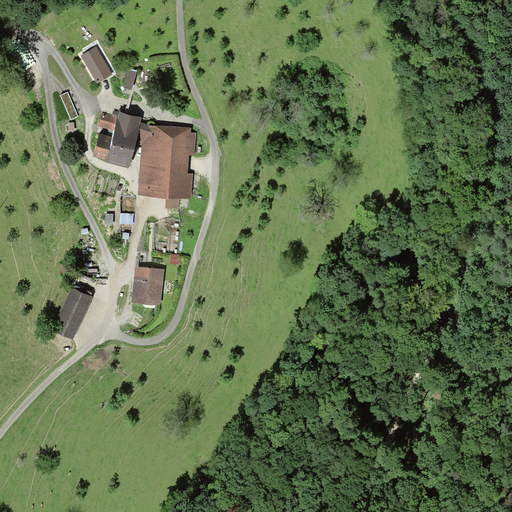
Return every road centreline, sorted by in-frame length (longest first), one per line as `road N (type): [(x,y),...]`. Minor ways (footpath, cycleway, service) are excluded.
road 1 (track): [(356,511),(448,333),(488,189),(483,97),(450,0)]
road 2 (track): [(105,331),(137,341),(172,328),(212,201),(216,148),(183,54),(179,0)]
road 3 (unclassified): [(0,19),(44,52),(62,163),(116,275),(105,331)]
road 4 (track): [(105,331),(0,436)]
